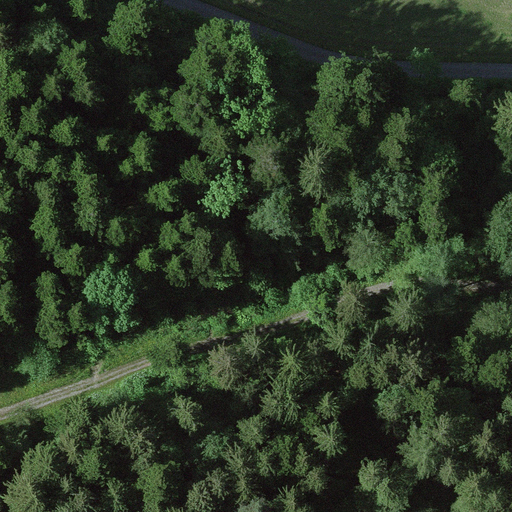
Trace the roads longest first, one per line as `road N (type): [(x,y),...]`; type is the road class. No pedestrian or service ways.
road 1 (track): [(511,282),(370,291),(0,414)]
road 2 (track): [(183,0),(335,59),(511,69)]
